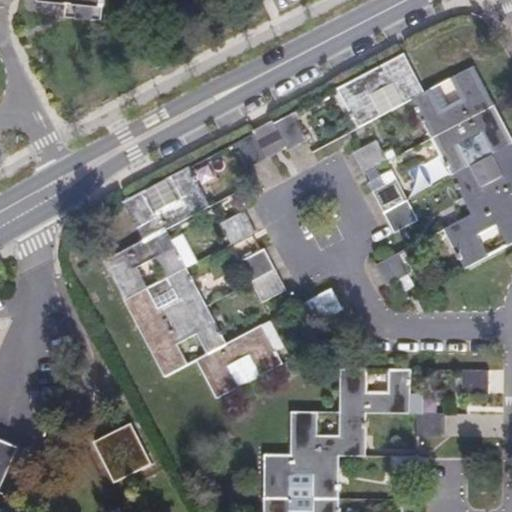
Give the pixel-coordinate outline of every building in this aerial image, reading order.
[(48,0),(47,6),(113,13),(114,0),(48,0)] [(408,92),(422,85),(402,47),(335,83),(355,121),(408,92)] [(433,91),(428,82),(422,85),(408,92),(429,131),(491,98),(471,59),(448,71),(459,92),(446,99),(439,103),(433,91)] [(440,87),(433,91),(439,103),(446,99),(440,87)] [(511,136),(491,98),(429,131),(450,169),(511,136)] [(289,107),(270,117),(284,143),(303,133),(289,107)] [(269,115),(249,125),(251,127),(265,153),(284,143),(270,117),(269,115)] [(265,153),(251,127),(234,136),(248,162),(265,153)] [(373,135),(350,147),(361,167),(384,155),(373,135)] [(511,185),(511,136),(450,169),(470,208),(508,187),(511,185)] [(188,162),(122,197),(142,235),(165,223),(176,217),(208,200),(188,162)] [(370,185),(381,206),(405,193),(394,172),(370,185)] [(470,208),(443,222),(463,261),(486,248),(475,228),(496,217),(506,237),(511,234),(511,194),(508,187),(470,208)] [(415,213),(405,193),(381,206),(392,226),(415,213)] [(252,226),(241,205),(218,218),(229,238),(252,226)] [(176,217),(165,223),(184,259),(195,253),(176,217)] [(142,235),(102,257),(123,295),(146,283),(136,263),(155,253),(165,272),(185,262),(184,259),(165,223),(142,235)] [(262,243),(238,256),(250,277),(273,264),(262,243)] [(397,246),(373,259),(385,279),(408,266),(397,246)] [(146,283),(123,295),(143,334),(206,300),(185,262),(165,272),(171,284),(176,293),(157,303),(152,294),(146,283)] [(273,264),(250,277),(260,297),(284,284),(273,264)] [(329,283),(306,295),(317,315),(340,303),(329,283)] [(171,284),(152,294),(157,303),(176,293),(171,284)] [(206,300),(143,334),(163,372),(187,359),(176,339),(196,329),(206,348),(226,338),(206,300)] [(260,320),(273,344),(279,341),(266,317),(260,320)] [(206,348),(195,355),(215,393),(281,358),(273,344),(260,320),(226,338),(206,348)] [(339,372),(339,416),(365,416),(409,416),(409,394),(410,371),(387,371),(387,394),(364,394),(364,372),(339,372)] [(487,372),(461,372),(461,396),(488,395),(487,372)] [(424,394),(409,394),(409,416),(416,416),(424,416),(424,394)] [(57,402),(49,398),(36,400),(33,408),(51,415),(57,402)] [(289,414),(289,458),(338,458),(365,458),(365,416),(339,416),(339,438),(316,437),(316,414),(289,414)] [(424,416),(416,416),(416,438),(442,438),(442,416),(424,416)] [(112,426),(94,435),(115,476),(151,457),(129,417),(112,426)] [(0,483),(18,443),(0,435),(0,483)] [(262,458),(262,501),(338,501),(338,458),(289,458),(262,458)] [(416,458),(389,458),(389,482),(416,481),(416,458)] [(262,501),(262,511),(337,511),(338,501),(262,501)]
